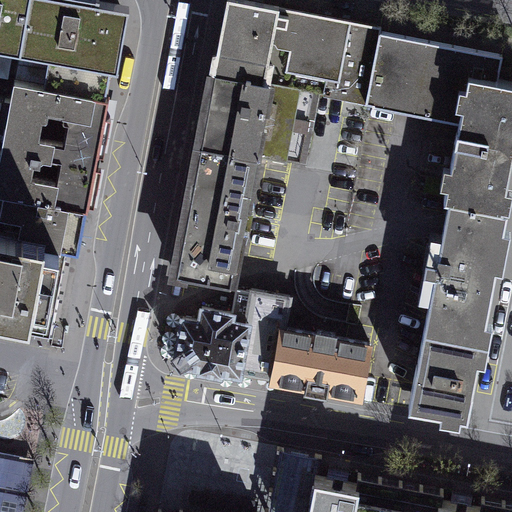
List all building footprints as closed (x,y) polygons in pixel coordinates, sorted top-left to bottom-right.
[(0,0),(0,311),(57,322),(81,194),(90,150),(97,113),(106,66),(118,0),(0,0)] [(227,0),(213,71),(318,91),(366,101),(381,27),(240,0),(227,0)] [(447,197),(504,207),(511,165),(511,83),(498,80),(502,55),(382,33),(369,102),(462,120),(447,197)] [(199,142),(259,154),(284,159),(293,115),(313,119),(318,91),(213,71),(199,142)] [(259,154),(199,142),(174,271),(233,282),(259,154)] [(423,326),(480,337),(504,207),(447,197),(423,326)] [(267,385),(278,329),(201,314),(199,328),(177,324),(169,366),(267,385)] [(480,337),(423,326),(420,345),(409,402),(428,406),(439,408),(465,413),(480,337)] [(278,329),(267,385),(364,404),(375,347),(278,329)] [(511,511),(511,501),(356,471),(353,484),(339,482),(322,479),(315,504),(287,498),(164,475),(157,511),(511,511)]
